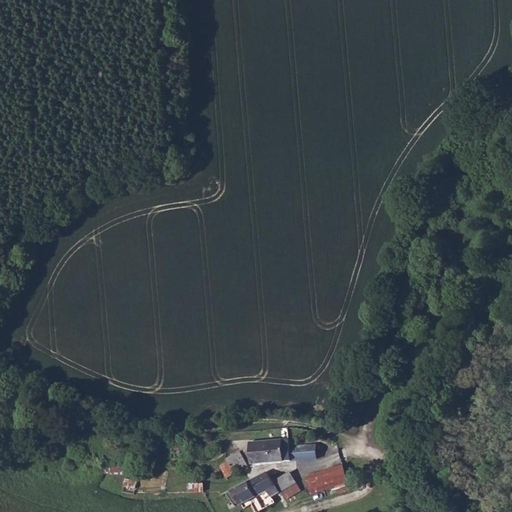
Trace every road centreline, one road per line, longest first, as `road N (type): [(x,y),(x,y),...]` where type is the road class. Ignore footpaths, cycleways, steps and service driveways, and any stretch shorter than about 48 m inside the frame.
road 1 (track): [(511,92),(429,209),(387,318),(381,456)]
road 2 (unclassified): [(422,511),(442,407),(467,364),(511,324)]
